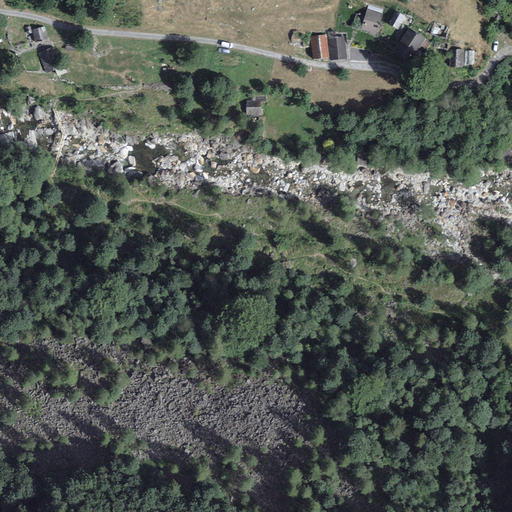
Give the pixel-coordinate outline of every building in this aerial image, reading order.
[(367,8),(360,29),(376,34),(382,13),(367,8)] [(395,10),(388,24),(398,29),(405,16),(395,10)] [(47,39),(44,27),(32,30),(35,42),(47,39)] [(409,28),(394,51),(411,62),(426,39),(409,28)] [(311,37),(314,59),(329,57),(327,39),(326,35),(311,37)] [(347,59),(344,37),(327,39),(329,57),(330,61),(347,59)] [(53,48),(38,53),(45,74),(60,69),(53,48)] [(462,50),(450,50),(450,67),(463,66),(462,50)] [(474,51),(464,51),(464,66),(474,64),(474,51)] [(262,116),(262,101),(246,101),(246,115),(262,116)]
